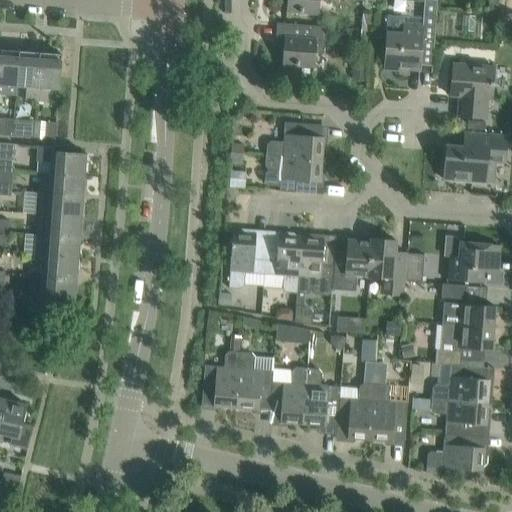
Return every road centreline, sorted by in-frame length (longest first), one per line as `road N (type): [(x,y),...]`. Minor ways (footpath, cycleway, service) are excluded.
road 1 (tertiary): [(120,443),(155,259),(169,12)]
road 2 (residential): [(432,511),(120,443)]
road 3 (residential): [(354,131),(341,105),(262,100),(245,76),(250,0)]
road 4 (residential): [(12,0),(169,12)]
road 5 (residential): [(511,217),(405,209),(376,178)]
road 6 (residential): [(242,205),(337,208),(376,178)]
